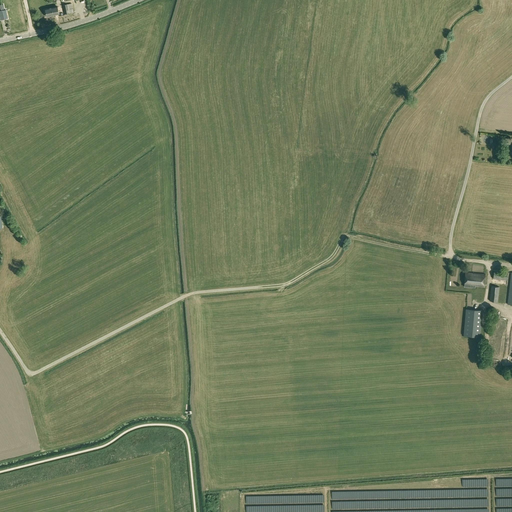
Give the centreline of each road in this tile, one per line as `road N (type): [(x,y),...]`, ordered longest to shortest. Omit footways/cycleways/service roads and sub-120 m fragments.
road 1 (track): [(280,291),(285,284),(188,293),(33,374),(0,331)]
road 2 (track): [(285,284),(349,235),(454,257)]
road 3 (residential): [(0,41),(138,0)]
